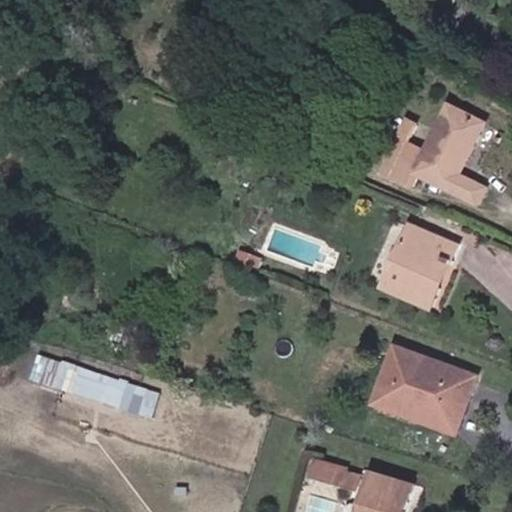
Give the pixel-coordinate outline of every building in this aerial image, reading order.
[(494,198),(467,185),(493,134),(459,116),(427,179),(393,162),(382,183),(416,200),(419,194),(483,224),(494,198)] [(449,299),(429,291),(440,266),(459,274),(467,256),(419,236),(395,294),(443,314),(449,299)] [(41,351),(32,377),(157,417),(166,391),(41,351)] [(469,431),(484,387),(403,359),(385,414),(415,424),(419,413),(469,431)] [(415,424),(466,442),(469,431),(419,413),(415,424)] [(363,475),(336,466),(331,484),(358,492),(363,475)] [(375,478),(363,475),(358,492),(369,496),(375,478)] [(421,511),(427,494),(380,479),(369,511),(353,506),(351,511),(421,511)]
